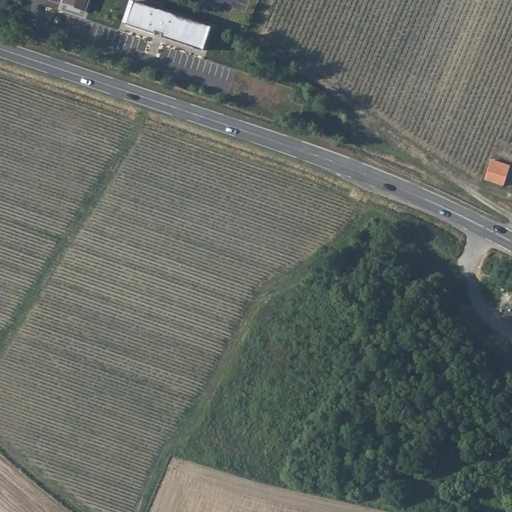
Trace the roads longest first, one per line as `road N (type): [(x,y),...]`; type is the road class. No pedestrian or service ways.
road 1 (secondary): [(0,49),(344,167),(511,242)]
road 2 (unknown): [(511,338),(475,295),(475,257),(488,230)]
